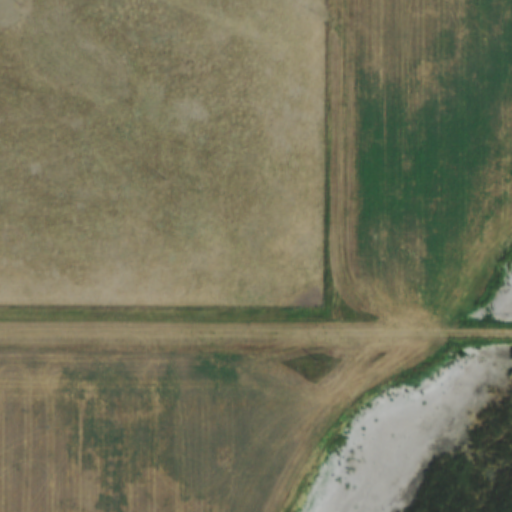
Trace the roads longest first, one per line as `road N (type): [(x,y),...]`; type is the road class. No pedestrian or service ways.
road 1 (track): [(0,326),(511,330)]
road 2 (track): [(343,330),(344,0)]
